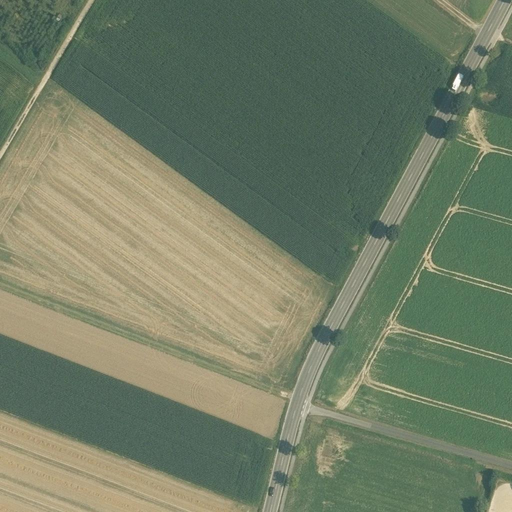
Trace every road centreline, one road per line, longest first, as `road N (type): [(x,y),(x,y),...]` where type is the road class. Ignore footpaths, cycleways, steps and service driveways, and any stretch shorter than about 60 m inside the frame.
road 1 (secondary): [(296,401),(504,0)]
road 2 (track): [(296,401),(0,289)]
road 3 (unclassified): [(296,401),(511,468)]
road 4 (track): [(95,0),(0,162)]
